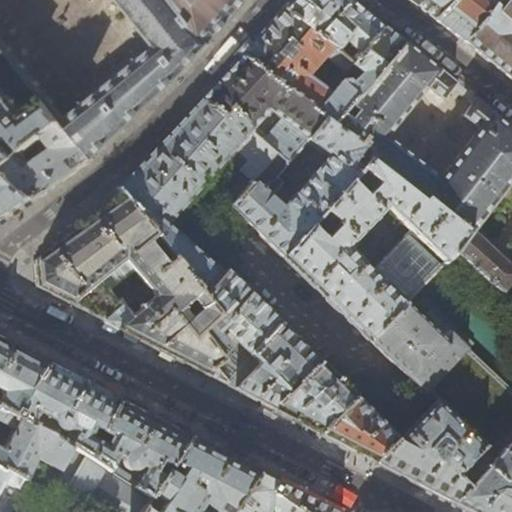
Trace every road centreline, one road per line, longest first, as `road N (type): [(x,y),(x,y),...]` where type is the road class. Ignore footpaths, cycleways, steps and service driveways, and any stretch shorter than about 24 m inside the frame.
road 1 (tertiary): [(0,297),(376,494)]
road 2 (residential): [(268,0),(107,171),(0,251)]
road 3 (residential): [(379,0),(511,108)]
